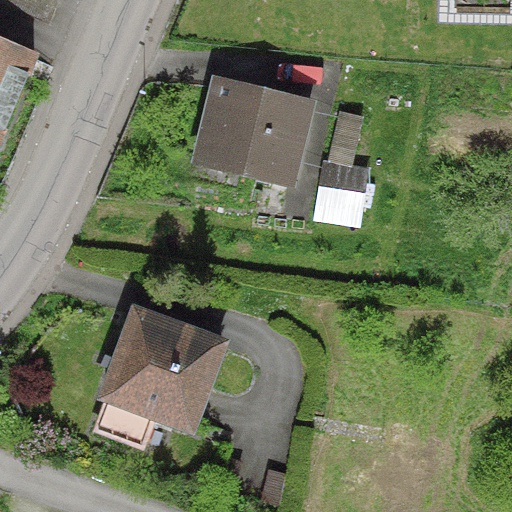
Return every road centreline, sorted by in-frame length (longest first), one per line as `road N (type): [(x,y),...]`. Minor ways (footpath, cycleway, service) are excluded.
road 1 (tertiary): [(0,276),(53,188),(133,0)]
road 2 (residential): [(126,511),(0,470)]
